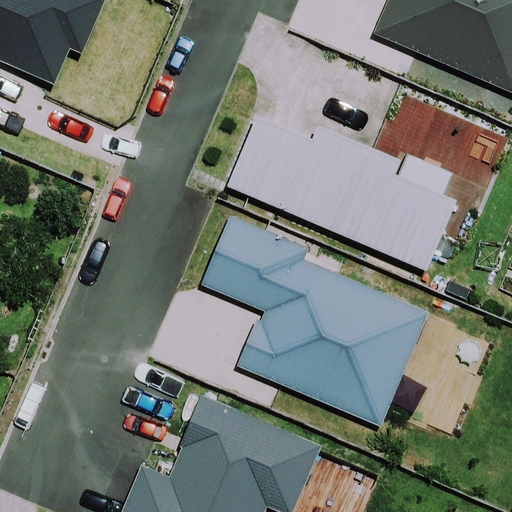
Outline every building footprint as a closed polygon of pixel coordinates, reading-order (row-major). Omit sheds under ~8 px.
[(81,0),(59,0),(76,10),(81,0)] [(511,0),(392,0),(377,39),(511,92),(511,0)] [(24,104),(0,93),(0,152),(3,154),(24,104)] [(322,146),(261,120),(232,189),(431,272),(460,203),(397,177),(404,161),(329,129),(322,146)] [(180,282),(149,358),(273,409),(282,386),(387,430),(407,381),(431,391),(458,326),(338,276),(343,265),(234,220),(204,292),(180,282)] [(330,511),(351,464),(205,402),(171,481),(142,469),(124,511),(330,511)]
